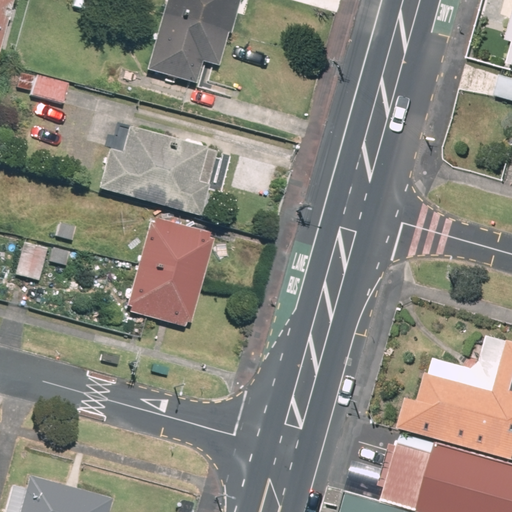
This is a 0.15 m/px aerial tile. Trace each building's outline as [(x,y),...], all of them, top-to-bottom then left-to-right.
[(0,0),(0,48),(13,0),(0,0)] [(165,0),(148,69),(198,82),(203,63),(218,66),(234,0),(165,0)] [(125,61),(106,57),(100,83),(118,88),(125,61)] [(18,72),(14,87),(31,91),(30,98),(62,105),(67,84),(18,72)] [(123,152),(109,148),(98,188),(203,215),(220,150),(129,126),(123,152)] [(173,224),(170,233),(148,227),(125,310),(190,328),(203,283),(216,236),(173,224)] [(48,247),(23,241),(14,276),(39,283),(48,247)] [(511,343),(488,337),(482,361),(474,368),(435,358),(431,373),(426,372),(418,400),(407,397),(399,427),(511,456),(511,343)] [(401,436),(383,501),(422,511),(511,511),(511,459),(437,438),(436,445),(401,436)] [(104,511),(109,498),(26,475),(22,488),(7,483),(0,507),(0,511),(104,511)] [(422,511),(383,501),(350,492),(344,511),(422,511)]
